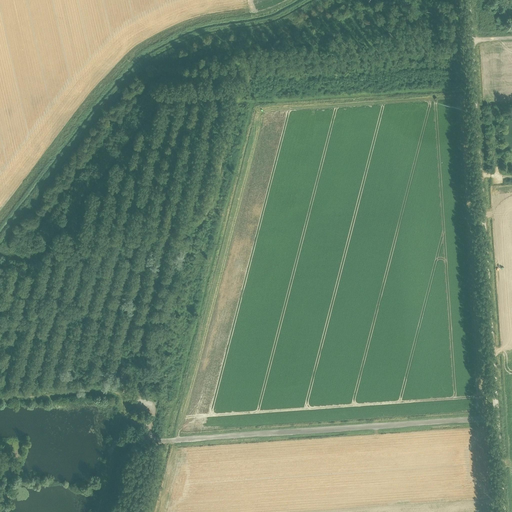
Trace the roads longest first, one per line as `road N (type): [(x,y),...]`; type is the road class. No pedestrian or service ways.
road 1 (unclassified): [(496,417),(468,0)]
road 2 (unclassified): [(148,430),(167,440),(496,417)]
